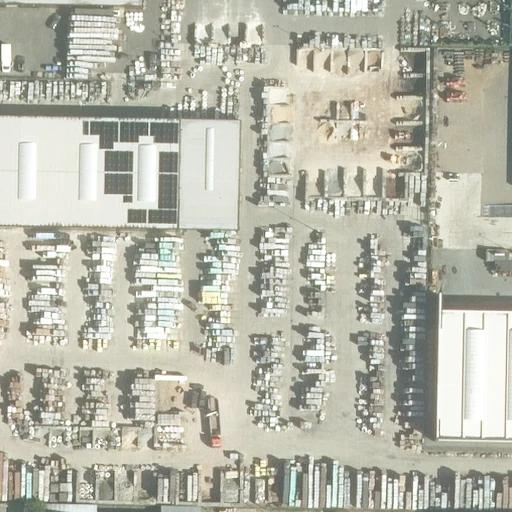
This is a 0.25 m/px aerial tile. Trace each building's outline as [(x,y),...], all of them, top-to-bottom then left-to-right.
[(0,0),(0,8),(66,10),(66,0),(0,0)] [(66,0),(66,10),(142,11),(142,0),(66,0)] [(0,230),(177,234),(179,123),(0,119),(0,230)] [(179,123),(177,234),(237,235),(239,124),(179,123)] [(511,314),(436,314),(434,444),(511,445),(511,314)]
